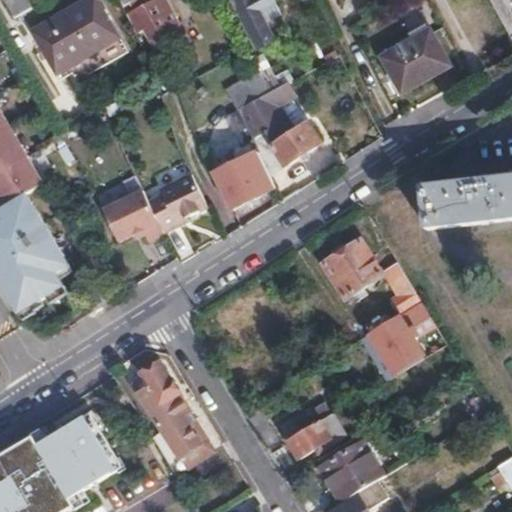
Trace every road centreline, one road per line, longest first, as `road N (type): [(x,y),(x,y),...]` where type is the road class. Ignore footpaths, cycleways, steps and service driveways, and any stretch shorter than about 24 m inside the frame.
road 1 (secondary): [(511,86),(164,309)]
road 2 (residential): [(164,309),(289,511)]
road 3 (secondary): [(164,309),(0,412)]
